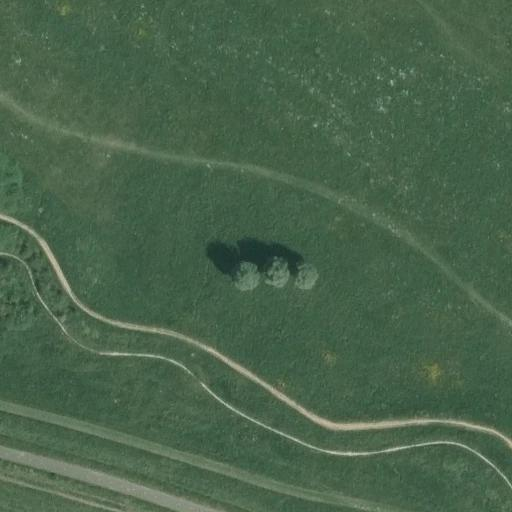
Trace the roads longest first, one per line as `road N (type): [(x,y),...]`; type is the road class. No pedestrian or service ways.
road 1 (track): [(511,491),(479,454),(457,443),(320,453),(232,410),(168,360),(82,349),(20,263),(0,258)]
road 2 (unknown): [(0,399),(243,473),(288,465),(386,511)]
